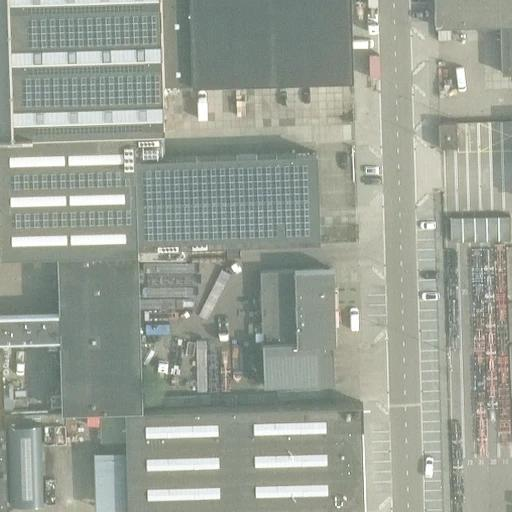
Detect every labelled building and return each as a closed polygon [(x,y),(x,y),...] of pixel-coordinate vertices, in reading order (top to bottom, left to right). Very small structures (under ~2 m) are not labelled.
[(163,83),(160,0),(0,0),(0,253),(1,253),(0,231),(0,134),(134,129),(164,128),(163,84),(163,83)] [(160,0),(163,83),(163,84),(353,79),(350,0),(160,0)] [(511,0),(435,0),(436,28),(511,25),(511,0)] [(457,123),(439,124),(440,149),(458,148),(457,123)] [(320,246),(317,159),(317,154),(135,159),(134,129),(0,134),(0,231),(1,253),(1,255),(57,254),(138,251),(320,246)] [(143,410),(138,251),(57,254),(59,312),(0,313),(0,342),(2,342),(60,340),(62,412),(125,410),(143,410)] [(264,386),(335,384),(334,344),(337,344),(335,306),(338,306),(338,289),(335,289),(334,268),(295,269),(295,270),(261,271),(264,386)] [(363,404),(336,404),(143,410),(125,410),(128,511),(265,511),(365,509),(363,428),(364,428),(363,404)] [(40,418),(9,419),(11,499),(42,498),(40,418)] [(126,450),(95,450),(96,510),(127,509),(126,450)]
